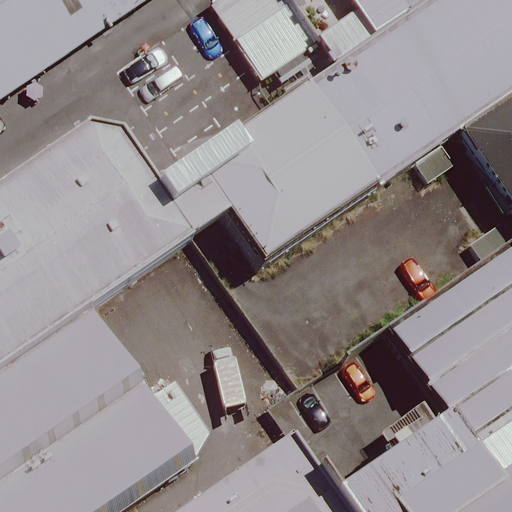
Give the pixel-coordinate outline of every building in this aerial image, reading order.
[(0,0),(0,93),(138,0),(0,0)] [(259,263),(423,150),(511,88),(511,0),(416,0),(272,99),(163,174),(158,178),(198,236),(206,231),(227,217),(259,263)] [(416,0),(209,0),(205,3),(272,99),(416,0)] [(511,88),(423,150),(488,243),(498,235),(511,225),(511,88)] [(68,127),(0,175),(0,511),(91,511),(198,439),(145,369),(123,383),(78,316),(171,254),(91,142),(68,127)] [(511,225),(498,235),(511,253),(511,225)] [(488,243),(347,347),(406,432),(293,511),(511,511),(511,253),(498,235),(488,243)] [(280,511),(245,460),(167,511),(280,511)]
